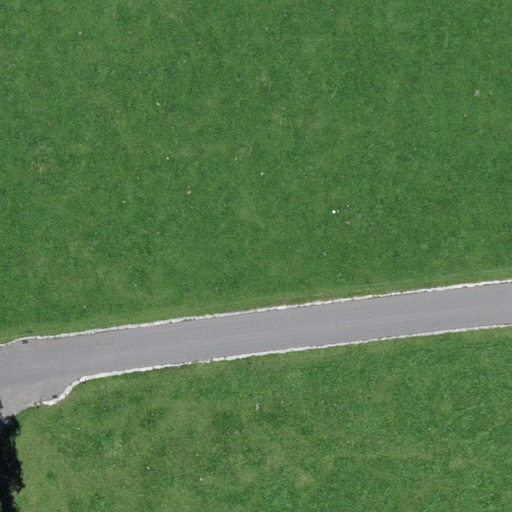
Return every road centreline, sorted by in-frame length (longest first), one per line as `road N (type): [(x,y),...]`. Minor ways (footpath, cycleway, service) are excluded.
road 1 (unclassified): [(0,373),(511,306)]
road 2 (track): [(0,373),(18,511)]
